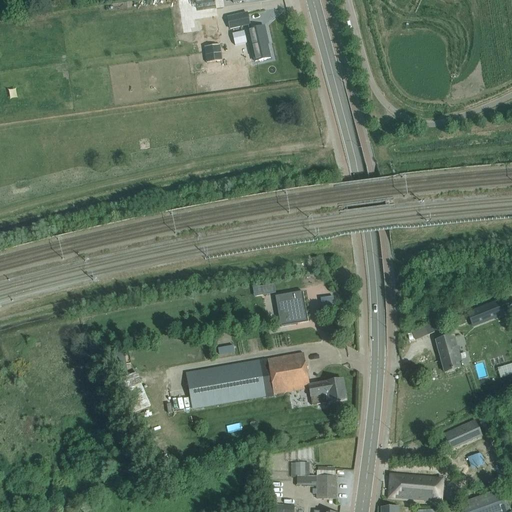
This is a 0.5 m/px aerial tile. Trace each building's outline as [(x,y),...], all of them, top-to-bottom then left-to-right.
[(250,24),(247,13),(227,17),(230,29),(250,24)] [(224,19),(201,22),(203,42),(227,38),(224,19)] [(270,58),(266,40),(267,40),(264,27),(247,31),(254,62),(270,58)] [(267,66),(208,74),(210,94),(249,88),(270,86),(267,66)] [(273,285),(261,287),(263,296),(275,294),(273,285)] [(302,292),(275,297),(280,327),(308,322),(302,292)] [(507,298),(467,313),(472,324),(511,309),(507,298)] [(413,331),(417,340),(441,329),(437,321),(413,331)] [(300,345),(300,336),(292,336),(292,345),(300,345)] [(458,355),(453,337),(436,341),(444,372),(459,369),(455,356),(458,355)] [(220,354),(236,352),(236,345),(220,347),(220,354)] [(309,386),(303,354),(186,374),(192,409),(309,389),(312,406),(346,400),(343,380),(309,386)] [(127,393),(136,416),(154,410),(146,386),(127,393)] [(475,421),(444,435),(446,440),(453,436),(457,446),(481,435),(475,421)] [(151,424),(153,434),(163,432),(161,422),(151,424)] [(389,490),(388,498),(397,498),(398,498),(414,499),(423,500),(441,501),(442,493),(443,479),(400,476),(390,475),(389,490)] [(337,500),(337,477),(317,477),(316,499),(337,500)] [(507,511),(499,490),(462,503),(465,511),(507,511)]
